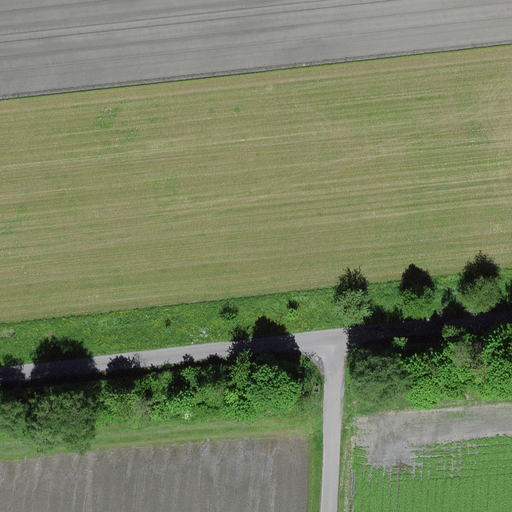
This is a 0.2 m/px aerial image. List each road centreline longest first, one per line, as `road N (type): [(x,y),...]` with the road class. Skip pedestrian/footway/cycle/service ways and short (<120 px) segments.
road 1 (unclassified): [(511,318),(0,375)]
road 2 (track): [(326,511),(334,337)]
